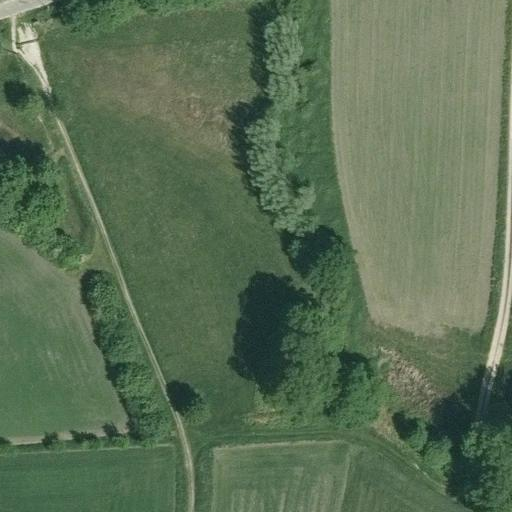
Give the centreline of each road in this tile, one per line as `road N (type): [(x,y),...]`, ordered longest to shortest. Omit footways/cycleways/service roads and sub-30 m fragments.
road 1 (track): [(189,511),(190,466),(175,415),(32,66)]
road 2 (track): [(184,442),(326,430),(479,511)]
